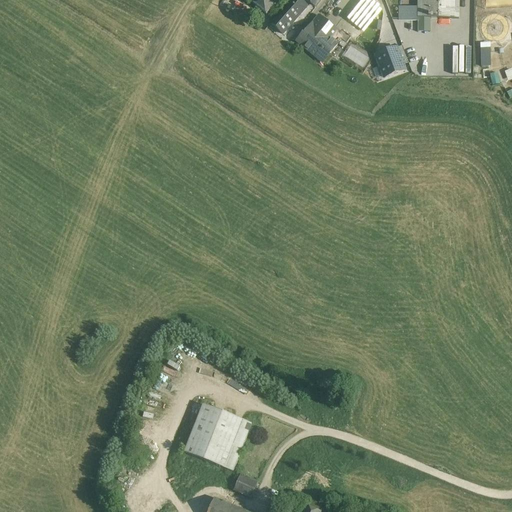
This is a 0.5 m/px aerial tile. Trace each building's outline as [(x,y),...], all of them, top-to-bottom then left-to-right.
[(253,0),(253,2),(268,14),(279,0),(253,0)] [(305,5),(298,0),(292,0),(288,6),(281,14),(291,22),(305,5)] [(333,0),(329,6),(333,9),(339,0),(333,0)] [(364,0),(363,0),(347,20),(361,31),(377,10),(364,0)] [(459,0),(417,0),(417,18),(418,18),(430,18),(440,19),(443,19),(453,19),(459,19),(459,0)] [(493,0),(487,18),(510,26),(511,19),(511,2),(506,0),(493,0)] [(291,22),(281,14),(272,24),(284,34),(291,25),(289,24),(291,22)] [(319,17),(313,25),(313,24),(304,36),(303,35),(297,42),(322,64),(338,45),(343,49),(351,38),(350,37),(351,37),(349,36),(348,36),(342,32),(338,37),(335,35),(337,32),(319,17)] [(430,18),(418,18),(418,30),(430,31),(430,18)] [(443,19),(440,19),(440,27),(453,27),(453,19),(443,19)] [(399,45),(391,47),(395,57),(403,55),(399,45)] [(395,57),(389,59),(393,72),(396,71),(398,77),(408,74),(403,55),(395,57)] [(252,426),(203,407),(184,454),(223,470),(224,469),(234,473),(252,426)] [(257,483),(241,477),(234,492),(251,500),(252,499),(251,499),(258,483),(257,483)] [(244,511),(215,499),(209,511),(244,511)]
